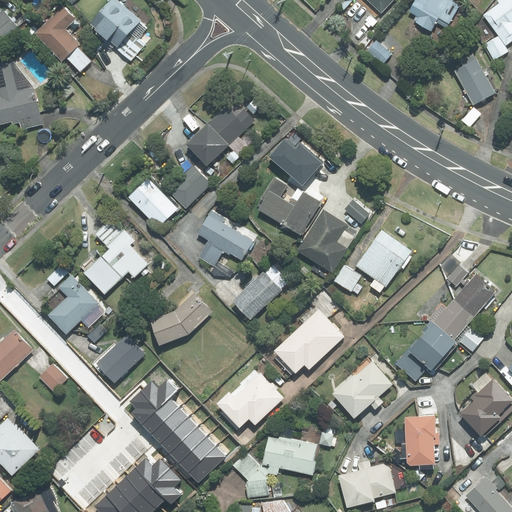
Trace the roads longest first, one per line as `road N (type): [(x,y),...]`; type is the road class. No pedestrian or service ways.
road 1 (secondary): [(511,196),(390,128),(270,30)]
road 2 (tertiary): [(184,64),(0,237)]
